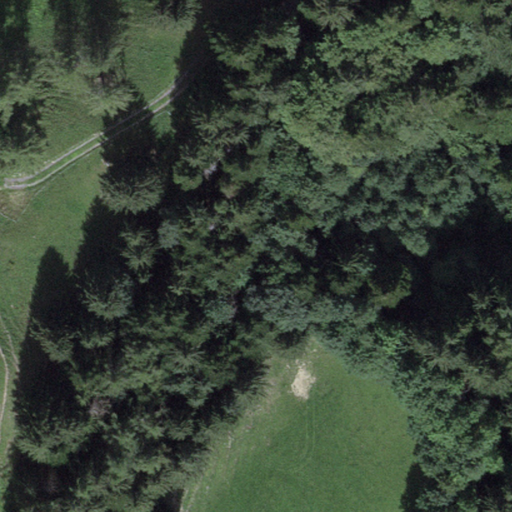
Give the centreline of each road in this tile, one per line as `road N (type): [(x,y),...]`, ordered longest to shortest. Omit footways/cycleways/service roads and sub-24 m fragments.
road 1 (track): [(239,0),(201,63),(140,113),(35,178),(0,181)]
road 2 (track): [(295,0),(297,41),(306,50),(346,0)]
